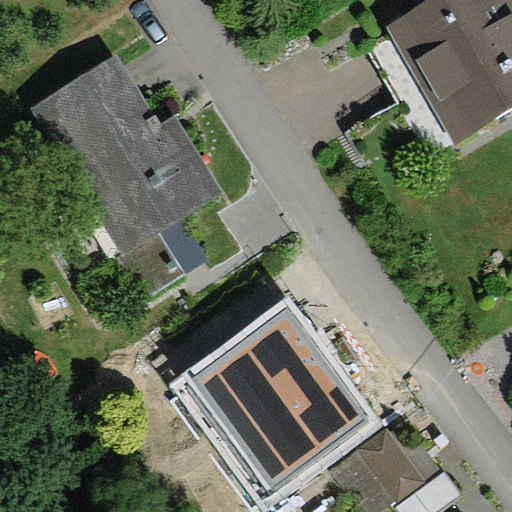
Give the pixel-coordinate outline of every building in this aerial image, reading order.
[(461,6),(377,50),(431,152),(511,109),(511,45),(511,44),(487,56),(461,6)] [(37,121),(121,269),(85,290),(102,322),(175,280),(153,242),(212,209),(174,142),(156,152),(114,78),(37,121)] [(241,319),(190,353),(200,368),(251,334),(241,319)] [(280,485),(361,433),(292,327),(211,379),(280,485)] [(359,454),(395,505),(416,491),(380,440),(359,454)]
